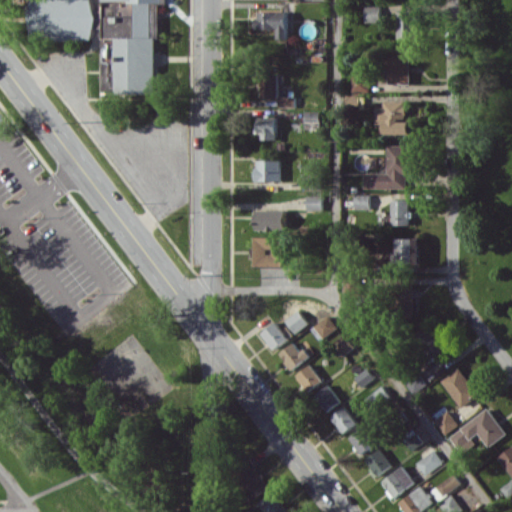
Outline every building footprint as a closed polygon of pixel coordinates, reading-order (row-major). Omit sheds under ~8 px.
[(95,39),(95,0),(30,0),(31,39),(95,39)] [(157,93),(157,36),(153,36),(153,3),(163,3),(163,0),(104,0),(104,37),(117,38),(116,93),(157,93)] [(382,21),(382,6),(366,6),(366,21),(382,21)] [(400,37),(419,37),(418,10),(399,11),(400,37)] [(288,38),(289,11),(258,11),(257,29),(279,29),(278,38),(288,38)] [(411,83),(412,50),(391,50),(391,83),(411,83)] [(371,91),(371,69),(354,69),(354,91),(371,91)] [(279,96),(280,74),(263,73),(262,96),(279,96)] [(296,106),(296,96),(282,96),(282,106),(296,106)] [(410,100),(385,101),(385,106),(377,106),(377,123),(385,123),(386,134),(410,133),(410,100)] [(305,128),(321,128),(322,111),(306,110),(305,128)] [(260,139),(277,139),(278,116),(260,116),(260,139)] [(408,187),(407,173),(413,173),(412,144),(389,145),(390,173),(365,173),(365,188),(408,187)] [(282,160),(257,160),(258,181),(283,180),(282,160)] [(372,194),(356,194),(356,208),(372,209),(372,194)] [(324,210),(324,195),(307,195),(307,210),(324,210)] [(411,199),(394,199),(393,214),(386,214),(386,224),(411,224),(411,199)] [(257,210),(257,230),(288,230),(287,209),(257,210)] [(286,237),(257,236),(256,266),(285,267),(286,237)] [(422,238),(399,238),(398,264),(422,265),(422,238)] [(361,275),(344,276),(345,294),(362,294),(361,275)] [(401,312),(416,311),(415,288),(400,289),(401,312)] [(310,323),(299,309),(286,320),(297,333),(310,323)] [(338,329),(331,315),(316,324),(323,337),(338,329)] [(289,339),(278,321),(262,331),(273,349),(289,339)] [(417,339),(430,360),(444,351),(431,330),(417,339)] [(355,347),(346,335),(335,344),(343,355),(355,347)] [(309,358),(299,341),(281,351),(291,369),(309,358)] [(297,375),(310,391),(324,380),(311,363),(297,375)] [(363,387),(376,378),(368,367),(355,376),(363,387)] [(443,380),(461,405),(479,393),(461,367),(443,380)] [(328,411),(342,401),(329,384),(315,395),(328,411)] [(393,399),(385,385),(369,395),(377,408),(393,399)] [(332,416),(344,433),(358,423),(346,406),(332,416)] [(450,435),(461,451),(483,436),(490,446),(508,433),(490,407),(450,435)] [(436,419),(446,434),(460,424),(449,410),(436,419)] [(350,437),(362,454),(377,443),(365,426),(350,437)] [(511,472),(511,446),(499,456),(511,472)] [(379,475),(393,465),(381,448),(367,458),(379,475)] [(444,462),(436,449),(417,461),(426,474),(444,462)] [(271,486),(253,465),(237,479),(254,500),(271,486)] [(416,483),(405,466),(382,479),(393,497),(416,483)] [(440,500),(463,482),(455,472),(432,490),(440,500)] [(406,511),(421,511),(435,501),(423,485),(399,502),(406,511)] [(259,503),(265,511),(287,511),(289,511),(273,492),(259,503)]
